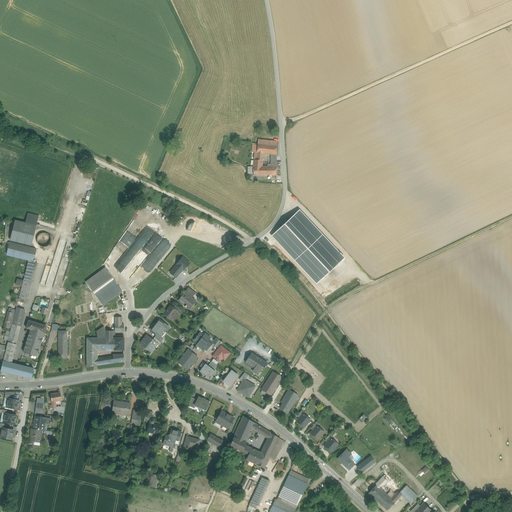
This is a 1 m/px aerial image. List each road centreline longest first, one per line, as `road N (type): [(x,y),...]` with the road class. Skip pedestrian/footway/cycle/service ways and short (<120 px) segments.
road 1 (track): [(146,169),(232,220),(291,268),(471,498)]
road 2 (unclassified): [(127,373),(129,345),(152,307),(278,217),(285,181),(265,0)]
road 3 (track): [(262,416),(338,300),(511,216)]
road 4 (secondary): [(127,373),(186,380),(242,404),(372,511)]
road 5 (track): [(511,20),(281,124)]
road 6 (unclassified): [(28,385),(4,511)]
